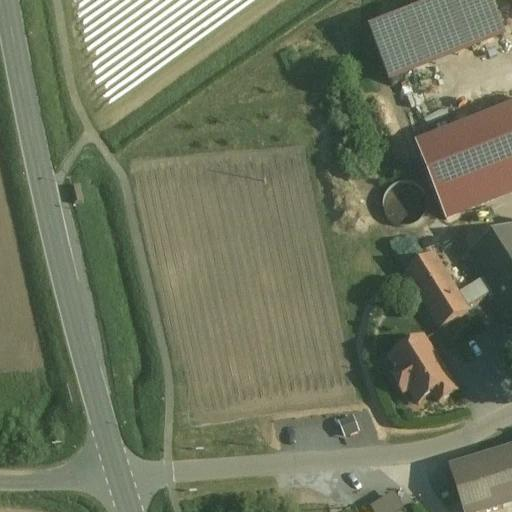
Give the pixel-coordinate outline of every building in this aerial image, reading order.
[(491,0),(471,0),(369,40),(389,90),(509,44),(491,0)] [(511,139),(426,174),(445,222),(511,195),(511,139)] [(426,218),(427,209),(425,201),(421,194),(414,189),(405,187),(397,189),(390,194),(386,201),(384,209),(386,218),(391,225),(398,230),(406,231),(414,230),(421,225),(426,218)] [(511,232),(470,259),(486,284),(460,301),(468,314),(494,297),(511,326),(511,232)] [(434,260),(406,278),(441,334),(469,316),(468,314),(460,301),(434,260)] [(423,345),(391,365),(400,379),(394,382),(404,399),(410,395),(419,409),(434,399),(439,407),(456,396),(423,345)] [(372,442),(371,424),(359,424),(360,443),(372,442)] [(511,457),(452,476),(463,511),(502,511),(511,509),(511,457)] [(446,486),(445,468),(432,469),(433,487),(446,486)] [(375,511),(406,511),(407,511),(398,495),(374,509),(375,511)]
